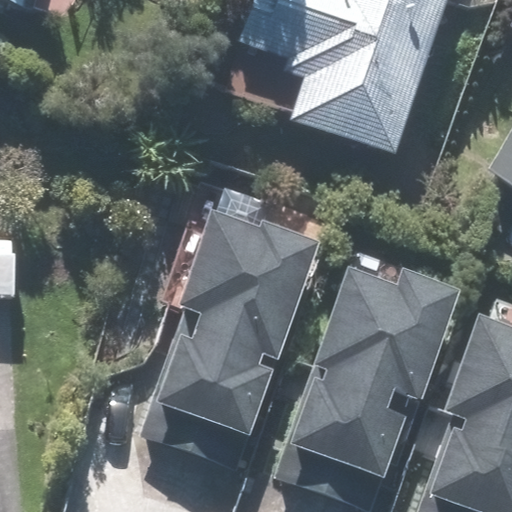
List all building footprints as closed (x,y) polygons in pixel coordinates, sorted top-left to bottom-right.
[(0,0),(0,22),(12,25),(17,0),(0,0)] [(272,0),(248,63),(275,74),(269,89),(286,95),(269,137),(373,177),(441,0),(272,0)] [(511,80),(499,105),(511,112),(466,195),(511,219),(511,80)] [(288,276),(227,257),(222,261),(175,247),(148,332),(172,339),(164,367),(152,363),(125,447),(223,479),(250,395),(231,388),(236,373),(255,379),(288,276)] [(365,319),(313,300),(285,393),(295,396),(291,408),(285,406),(258,493),(318,511),(361,511),(383,442),(362,435),(367,418),(397,427),(430,319),(370,301),(365,319)] [(490,364),(441,344),(412,438),(435,446),(430,461),(418,457),(401,511),(509,511),(511,503),(511,490),(499,486),(505,469),(511,470),(511,354),(495,349),(490,364)]
